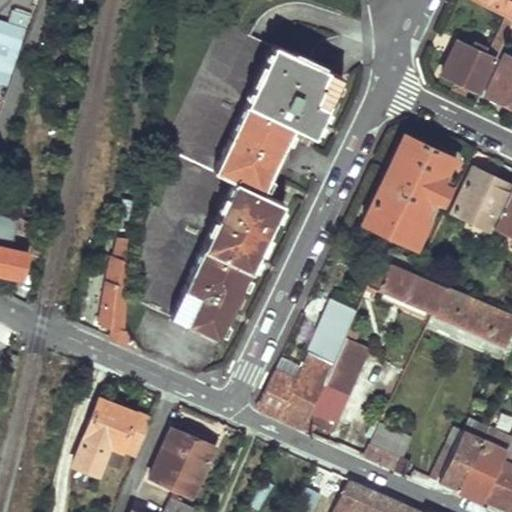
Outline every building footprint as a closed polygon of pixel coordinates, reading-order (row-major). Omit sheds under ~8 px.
[(511,0),(477,0),(508,15),(511,16),(511,0)] [(511,27),(511,25),(511,16),(508,15),(488,53),(483,50),(485,45),(476,40),(472,45),(458,39),(440,76),(451,82),(454,85),(463,89),(467,82),(482,88),(511,27)] [(235,179),(265,189),(295,123),(310,129),(317,132),(321,124),(343,74),(274,42),(216,169),(235,179)] [(511,102),(511,55),(505,52),(487,90),(511,102)] [(445,182),(457,157),(405,132),(364,218),(416,243),(438,198),(442,200),(449,186),(445,182)] [(495,224),(511,188),(511,184),(491,176),(490,173),(473,165),(453,204),(448,202),(421,261),(417,267),(435,276),(448,249),(451,250),(456,241),(453,238),(463,216),(484,227),(480,236),(487,240),(495,224)] [(265,189),(235,179),(172,315),(223,340),(287,200),(265,189)] [(511,188),(495,224),(511,231),(511,188)] [(417,267),(421,261),(358,232),(352,244),(381,257),(415,272),(417,267)] [(24,254),(0,247),(0,273),(19,278),(24,254)] [(132,346),(135,339),(127,326),(128,318),(128,309),(131,264),(115,257),(111,274),(119,278),(116,284),(109,283),(102,321),(117,327),(114,338),(132,346)] [(433,314),(447,285),(415,272),(381,257),(370,282),(428,308),(426,313),(432,316),(433,314)] [(506,346),(511,333),(511,311),(447,285),(433,314),(506,346)] [(314,351),(335,361),(348,330),(358,309),(334,299),(308,354),(311,355),(314,351)] [(355,333),(348,330),(335,361),(304,428),(327,438),(370,345),(353,338),(355,333)] [(304,428),(335,361),(314,351),(311,355),(308,354),(297,379),(276,368),(257,407),(304,428)] [(119,448),(122,440),(137,447),(151,417),(98,393),(67,462),(96,474),(110,444),(119,448)] [(414,437),(380,423),(364,454),(407,473),(412,463),(403,459),(414,437)] [(444,472),(465,429),(456,424),(435,467),(444,472)] [(169,425),(145,474),(188,495),(212,446),(169,425)] [(462,489),(485,439),(465,429),(444,472),(441,479),(451,484),(462,489)] [(486,499),(509,449),(486,437),(485,439),(462,489),(474,494),(486,499)] [(511,510),(511,442),(509,449),(486,499),(506,508),(511,510)] [(277,495),(289,501),(300,478),(288,472),(277,495)] [(346,478),(333,502),(347,508),(355,511),(422,511),(423,511),(384,495),(346,478)] [(298,501),(308,506),(317,488),(307,483),(298,501)] [(170,496),(162,511),(194,511),(196,509),(170,496)] [(333,502),(327,511),(345,511),(347,508),(333,502)]
